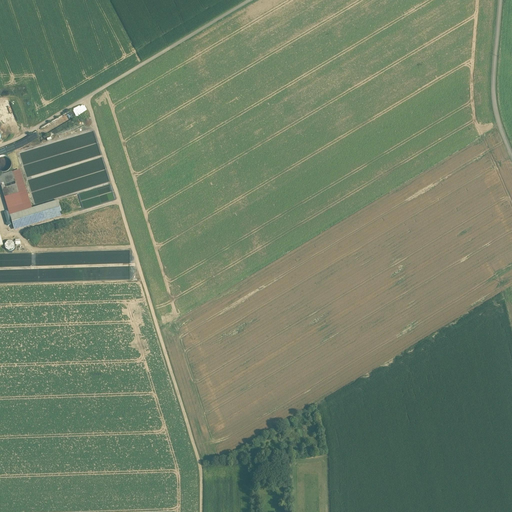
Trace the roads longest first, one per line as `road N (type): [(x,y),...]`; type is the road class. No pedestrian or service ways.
road 1 (track): [(87,98),(199,458),(203,511)]
road 2 (track): [(249,0),(0,146)]
road 3 (unclassified): [(511,155),(492,97),(497,0)]
